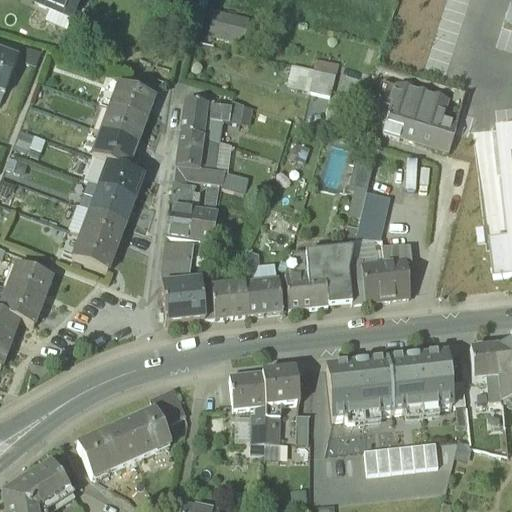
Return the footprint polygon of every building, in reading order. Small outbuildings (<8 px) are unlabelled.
[(36,0),(36,3),(35,2),(34,6),(49,12),(71,22),(80,0),(36,0)] [(71,22),(49,12),(43,25),(66,35),(71,22)] [(223,45),(229,19),(213,16),(208,42),(223,45)] [(249,23),(229,19),(223,45),(243,50),(249,23)] [(35,72),(41,58),(26,54),(21,67),(35,72)] [(17,66),(0,59),(0,97),(4,99),(17,66)] [(315,65),(313,75),(335,80),(338,70),(315,65)] [(308,97),(313,75),(291,70),(286,92),(308,97)] [(330,102),(335,80),(313,75),(308,97),(330,102)] [(374,107),(390,112),(391,110),(396,93),(380,88),(374,107)] [(114,89),(105,113),(109,115),(119,90),(114,89)] [(119,90),(109,115),(143,128),(152,103),(119,90)] [(391,110),(413,117),(418,100),(396,93),(391,110)] [(428,103),(418,100),(413,117),(423,121),(428,103)] [(446,109),(428,103),(423,121),(415,150),(447,160),(455,131),(441,126),(446,109)] [(184,107),(179,139),(202,142),(204,125),(206,110),(184,107)] [(230,113),(228,128),(248,131),(250,113),(231,107),(230,113)] [(223,127),(228,128),(230,113),(206,110),(204,125),(223,127)] [(415,150),(423,121),(413,117),(391,110),(390,112),(382,139),(415,150)] [(100,139),(109,115),(105,113),(96,137),(100,139)] [(109,115),(100,139),(134,152),(143,128),(109,115)] [(204,125),(202,142),(220,148),(223,127),(204,125)] [(490,244),(494,283),(511,280),(511,135),(497,137),(509,242),(490,244)] [(12,155),(25,160),(32,141),(20,136),(12,155)] [(91,163),(100,139),(96,137),(87,161),(91,163)] [(103,167),(108,169),(125,175),(134,152),(100,139),(91,163),(103,167)] [(198,175),(202,142),(179,139),(174,172),(198,175)] [(45,145),(32,141),(25,160),(37,165),(45,145)] [(202,176),(224,179),(226,179),(230,152),(220,148),(202,142),(198,175),(202,176)] [(294,149),(288,164),(302,171),(309,155),(294,149)] [(86,189),(94,191),(103,167),(91,163),(87,161),(78,185),(86,189)] [(352,196),(365,199),(372,167),(355,163),(347,195),(352,196)] [(103,167),(94,191),(99,193),(108,169),(103,167)] [(108,169),(99,193),(132,206),(141,182),(125,175),(108,169)] [(198,175),(174,172),(173,184),(200,187),(202,176),(198,175)] [(200,187),(222,190),(224,179),(202,176),(200,187)] [(226,179),(224,179),(222,190),(221,193),(243,198),(247,184),(226,179)] [(15,191),(1,186),(0,187),(0,198),(10,202),(15,191)] [(169,212),(180,213),(183,190),(172,188),(169,212)] [(85,215),(94,191),(86,189),(77,212),(85,215)] [(180,213),(190,215),(194,191),(183,190),(180,213)] [(90,217),(99,193),(94,191),(85,215),(90,217)] [(201,216),(214,218),(217,193),(204,191),(201,216)] [(99,193),(90,217),(123,230),(132,206),(99,193)] [(365,199),(352,196),(346,222),(359,225),(365,199)] [(359,225),(355,247),(368,247),(374,247),(379,248),(388,204),(365,199),(359,225)] [(76,239),(85,215),(77,212),(76,212),(67,236),(76,239)] [(165,243),(186,246),(190,215),(180,213),(169,212),(165,243)] [(81,241),(90,217),(85,215),(76,239),(81,241)] [(201,216),(190,215),(186,246),(199,247),(209,249),(216,218),(214,218),(201,216)] [(90,217),(81,241),(114,254),(123,230),(90,217)] [(72,267),(81,241),(76,239),(66,265),(72,267)] [(105,279),(114,254),(81,241),(72,267),(105,279)] [(197,259),(208,261),(210,249),(209,249),(199,247),(197,259)] [(363,266),(368,247),(355,247),(353,254),(348,274),(360,273),(360,268),(363,266)] [(360,273),(376,271),(374,247),(368,247),(363,266),(360,268),(360,273)] [(160,277),(161,291),(186,288),(186,282),(191,252),(164,248),(160,277)] [(376,271),(360,273),(364,308),(408,304),(404,269),(410,269),(409,263),(408,253),(379,254),(381,271),(376,271)] [(323,280),(324,291),(348,288),(347,280),(348,274),(353,254),(312,258),(312,256),(310,256),(310,258),(289,260),(283,282),(283,283),(284,284),(323,280)] [(248,258),(240,273),(250,272),(252,283),(257,271),(257,260),(248,258)] [(11,269),(2,293),(7,295),(16,271),(11,269)] [(274,269),(257,271),(252,283),(252,288),(276,285),(274,269)] [(16,271),(7,295),(41,308),(50,284),(16,271)] [(250,272),(240,273),(242,289),(252,288),(252,283),(250,272)] [(233,290),(242,289),(240,273),(231,274),(233,290)] [(350,310),(364,308),(360,273),(348,274),(347,280),(348,288),(350,310)] [(284,284),(287,317),(327,312),(324,291),(323,280),(284,284)] [(252,288),(242,289),(246,322),(280,318),(276,285),(252,288)] [(161,291),(165,330),(204,326),(200,287),(186,288),(161,291)] [(348,288),(324,291),(327,312),(350,310),(348,288)] [(214,326),(246,322),(242,289),(233,290),(209,293),(214,326)] [(7,295),(0,312),(0,320),(17,327),(32,332),(41,308),(7,295)] [(0,347),(8,350),(17,327),(0,320),(0,347)] [(511,352),(496,354),(501,409),(511,407),(511,352)] [(501,411),(501,409),(496,354),(468,357),(471,387),(485,386),(487,412),(479,413),(482,435),(504,434),(503,411),(501,411)] [(444,360),(385,366),(391,420),(450,413),(444,360)] [(331,427),(391,420),(385,366),(325,373),(331,427)] [(294,377),(261,380),(265,413),(264,439),(263,451),(277,451),(278,419),(276,419),(276,412),(297,409),(294,377)] [(255,414),(265,413),(261,380),(228,384),(232,417),(255,414)] [(450,389),(452,413),(454,413),(464,412),(462,388),(450,389)] [(153,415),(161,432),(184,422),(174,399),(146,412),(148,417),(153,415)] [(456,431),(466,430),(465,414),(464,412),(454,413),(456,431)] [(250,438),(264,439),(265,413),(255,414),(254,421),(251,420),(250,423),(250,438)] [(479,413),(465,414),(466,430),(467,436),(482,435),(479,413)] [(75,450),(90,483),(168,448),(161,432),(153,415),(148,417),(75,450)] [(250,438),(250,423),(233,423),(233,450),(250,451),(250,438)] [(293,450),(306,450),(307,423),(294,423),(293,450)] [(264,439),(250,438),(250,451),(263,451),(264,439)] [(434,450),(422,451),(424,475),(436,474),(434,450)] [(469,453),(456,450),(453,464),(466,467),(469,453)] [(263,451),(250,451),(249,461),(263,461),(263,451)] [(277,451),(263,451),(263,461),(263,466),(277,467),(277,451)] [(422,451),(410,452),(412,476),(424,475),(422,451)] [(410,452),(399,453),(401,477),(412,476),(410,452)] [(399,453),(387,455),(389,479),(401,477),(399,453)] [(387,455),(375,456),(377,480),(389,479),(387,455)] [(375,456),(363,458),(365,481),(377,480),(375,456)] [(2,501),(4,511),(51,511),(69,501),(49,470),(2,501)] [(305,495),(289,497),(290,511),(306,510),(305,495)]
